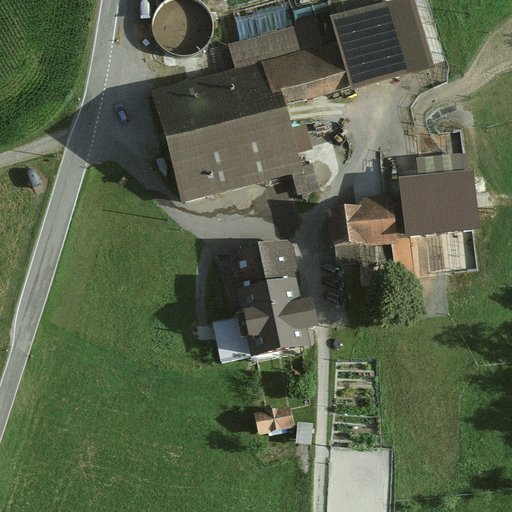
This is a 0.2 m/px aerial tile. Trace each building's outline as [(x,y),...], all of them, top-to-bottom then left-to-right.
[(235,72),(151,96),(182,205),(303,171),(285,109),(350,91),(351,96),(435,72),(414,0),(403,0),(330,21),(336,42),(323,46),(315,18),(294,24),(295,28),(228,47),(235,72)] [(474,174),(400,182),(406,243),(481,235),(474,174)] [(362,210),(326,213),(330,252),(396,246),(392,196),(361,199),(362,210)] [(290,243),(227,254),(247,366),(310,355),(290,243)] [(292,410),(254,415),(257,435),(294,430),(292,410)]
